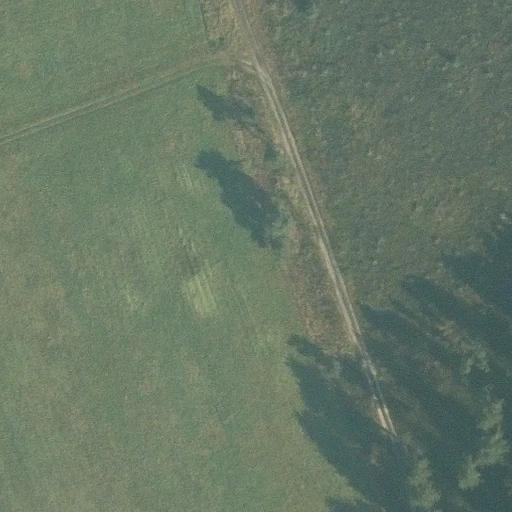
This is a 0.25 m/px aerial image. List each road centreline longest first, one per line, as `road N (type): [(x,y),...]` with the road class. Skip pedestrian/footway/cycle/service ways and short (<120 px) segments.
road 1 (track): [(511,318),(362,391),(221,0)]
road 2 (track): [(405,511),(362,391)]
